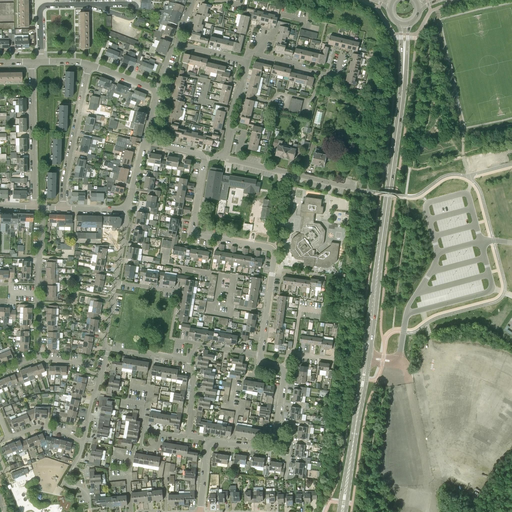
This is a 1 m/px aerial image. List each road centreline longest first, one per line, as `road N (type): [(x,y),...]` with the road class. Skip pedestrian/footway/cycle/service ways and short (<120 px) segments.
road 1 (secondary): [(342,511),(399,116),(404,25)]
road 2 (residential): [(260,355),(273,250),(193,232),(203,158)]
road 3 (residential): [(33,208),(31,61)]
road 4 (residential): [(62,208),(89,64)]
road 5 (residential): [(359,189),(223,157)]
road 6 (residential): [(196,344),(170,337),(178,292),(115,281)]
